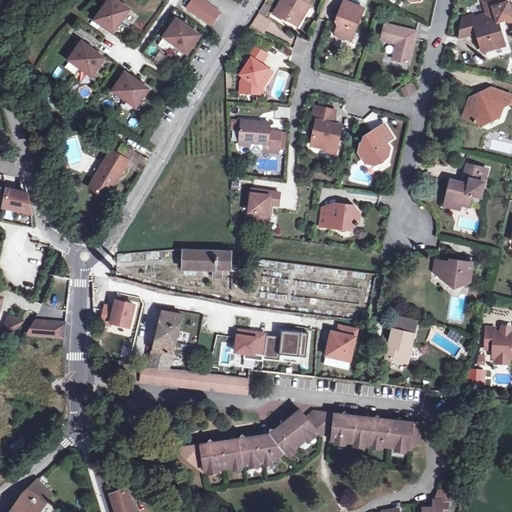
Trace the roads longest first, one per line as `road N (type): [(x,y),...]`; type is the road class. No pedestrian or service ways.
road 1 (unclassified): [(254,0),(115,230),(100,252),(84,258)]
road 2 (residential): [(0,54),(41,220),(84,258)]
road 3 (unclassified): [(76,435),(84,258)]
road 4 (residential): [(423,110),(304,79)]
